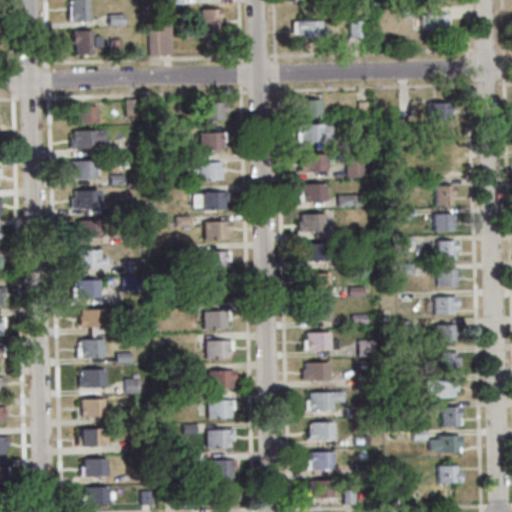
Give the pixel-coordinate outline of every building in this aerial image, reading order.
[(68,0),(86,0),(86,21),(69,21),(68,0)] [(412,17),(399,17),(399,3),(412,3),(412,17)] [(199,10),(216,10),(217,31),(208,31),(209,37),(198,37),(197,32),(199,31),(199,10)] [(107,15),(121,14),(121,24),(107,24),(107,15)] [(427,31),(427,27),(419,27),(418,15),(445,15),(445,31),(427,31)] [(290,21),(318,21),(318,29),(325,29),(325,36),(319,36),(319,38),(296,38),(296,34),(290,34),(290,21)] [(347,38),(347,21),(361,21),(361,37),(347,38)] [(168,24),(169,54),(147,55),(146,32),(160,31),(160,24),(168,24)] [(70,31),(90,31),(90,37),(98,37),(98,47),(90,47),(90,53),(73,53),(73,43),(70,43),(70,31)] [(110,55),(109,39),(118,39),(119,54),(110,55)] [(137,114),(123,114),(123,100),(137,100),(137,114)] [(294,100),(318,100),(318,118),(294,118),(294,100)] [(355,102),(364,102),(364,115),(355,116),(355,102)] [(197,103),(225,103),(225,112),(221,112),(221,119),(198,119),(197,103)] [(425,104),(447,103),(448,119),(425,119),(425,104)] [(71,106),(95,105),(95,124),(71,124),(71,106)] [(297,125),(321,124),(322,143),(298,143),(297,125)] [(165,136),(155,136),(155,127),(165,127),(165,136)] [(71,130),(95,130),(95,148),(71,149),(71,130)] [(223,132),(223,143),(220,143),(220,149),(197,149),(197,133),(223,132)] [(355,146),(342,146),(342,138),(355,138),(355,146)] [(299,154),(323,154),(324,172),(300,173),(299,154)] [(431,157),(431,175),(452,175),(452,157),(431,157)] [(69,161),(93,160),(93,179),(69,179),(69,161)] [(343,176),(343,161),(361,161),(361,176),(343,176)] [(196,180),(196,163),(219,162),(219,180),(196,180)] [(108,175),(121,175),(122,185),(108,185),(108,175)] [(299,184),(323,184),(323,202),(299,203),(299,184)] [(432,205),(432,186),(449,185),(449,205),(432,205)] [(72,190),(96,190),(96,208),(72,208),(72,190)] [(225,191),(225,202),(222,202),(222,208),(199,208),(198,192),(225,191)] [(334,195),(351,195),(351,206),(334,206),(334,195)] [(122,215),(122,202),(140,202),(140,215),(122,215)] [(405,209),(406,220),(394,220),(394,209),(405,209)] [(298,214),(322,214),(322,232),(298,232),(298,214)] [(431,231),(430,214),(449,214),(451,216),(451,219),(450,220),(452,220),(452,225),(449,225),(449,230),(431,231)] [(173,216),(188,216),(188,226),(173,226),(173,216)] [(75,220),(99,220),(99,238),(75,239),(75,220)] [(228,221),(228,231),(224,231),(224,239),(201,239),(201,222),(228,221)] [(140,241),(127,241),(127,228),(140,227),(140,241)] [(394,237),(408,237),(409,247),(395,247),(394,237)] [(452,259),(433,260),(433,242),(452,241),(452,259)] [(302,244),(326,244),(326,262),(302,262),(302,244)] [(74,250),(98,250),(98,268),(74,268),(74,250)] [(200,252),(227,252),(227,261),(224,261),(224,268),(200,269),(200,252)] [(363,267),(355,267),(354,253),(363,253),(363,267)] [(126,261),(141,260),(141,273),(126,274),(126,261)] [(395,264),(410,264),(410,274),(395,274),(395,264)] [(433,286),(433,270),(452,270),(452,276),(455,275),(455,280),(452,280),(452,286),(433,286)] [(303,273),(327,273),(328,291),(304,292),(303,273)] [(119,291),(119,276),(142,276),(142,290),(119,291)] [(73,279),(97,279),(97,297),(73,298),(73,279)] [(226,281),(226,291),(223,291),(223,298),(199,298),(199,281),(226,281)] [(347,297),(346,287),(361,287),(361,297),(347,297)] [(454,308),(450,309),(450,314),(430,315),(430,298),(454,298),(454,308)] [(304,304),(328,303),(329,322),(305,322),(304,304)] [(78,309),(102,309),(102,328),(78,328),(78,309)] [(227,311),(227,321),(223,321),(223,327),(200,328),(200,311),(227,311)] [(349,325),(349,315),(364,314),(364,325),(349,325)] [(126,333),(125,320),(140,320),(140,333),(126,333)] [(402,320),(415,320),(415,329),(402,329),(402,320)] [(452,342),(433,342),(433,325),(452,325),(452,331),(455,331),(455,337),(452,337),(452,342)] [(303,333),(327,333),(327,351),(303,351),(303,333)] [(77,340),(101,340),(101,358),(77,358),(77,340)] [(229,340),(229,350),(226,350),(226,358),(203,358),(203,341),(229,340)] [(356,357),(356,341),(372,341),(372,357),(356,357)] [(403,348),(416,348),(416,358),(404,359),(403,348)] [(114,362),(113,353),(128,353),(128,362),(114,362)] [(433,370),(433,353),(455,353),(455,369),(433,370)] [(303,364),(327,364),(327,382),(303,382),(303,364)] [(78,370),(102,369),(103,388),(79,388),(78,370)] [(205,371),(232,371),(232,381),(229,381),(229,387),(205,387),(205,371)] [(371,387),(357,387),(357,373),(371,373),(371,387)] [(135,393),(122,393),(122,378),(135,378),(135,393)] [(455,392),(451,392),(451,398),(424,399),(424,381),(454,381),(455,392)] [(307,393),(331,393),(331,411),(307,411),(307,393)] [(78,399),(102,399),(102,417),(78,417),(78,399)] [(231,400),(231,410),(228,410),(228,417),(205,417),(205,400),(231,400)] [(345,417),(345,407),(359,407),(359,417),(345,417)] [(439,427),(439,408),(456,408),(457,427),(439,427)] [(308,422),(332,422),(332,440),(308,441),(308,422)] [(179,433),(179,424),(192,424),(192,433),(179,433)] [(109,428),(109,442),(101,443),(101,445),(75,446),(75,437),(78,437),(78,429),(109,428)] [(203,430),(231,430),(231,440),(226,440),(226,447),(204,447),(203,430)] [(410,431),(423,431),(423,440),(410,440),(410,431)] [(366,445),(353,445),(353,436),(366,436),(366,445)] [(458,452),(436,452),(436,451),(427,451),(427,440),(436,440),(436,436),(458,436),(458,452)] [(128,438),(142,438),(143,452),(128,452),(128,438)] [(307,453),(331,452),(331,471),(307,471),(307,453)] [(170,464),(170,454),(185,454),(185,463),(170,464)] [(81,458),(104,458),(104,475),(78,475),(78,467),(81,467),(81,458)] [(230,461),(230,477),(206,477),(206,461),(230,461)] [(355,478),(355,465),(370,465),(370,477),(355,478)] [(436,483),(436,466),(454,465),(455,472),(459,472),(459,483),(436,483)] [(405,466),(406,483),(390,483),(390,467),(405,466)] [(307,481),(331,480),(331,499),(307,499),(307,481)] [(235,501),(209,502),(209,485),(232,484),(232,491),(235,491),(235,501)] [(105,487),(106,504),(80,504),(80,495),(82,495),(82,487),(105,487)] [(162,503),(162,488),(173,488),(173,503),(162,503)] [(138,490),(148,490),(148,504),(138,504),(138,490)] [(341,504),(341,491),(353,491),(353,504),(341,504)]
